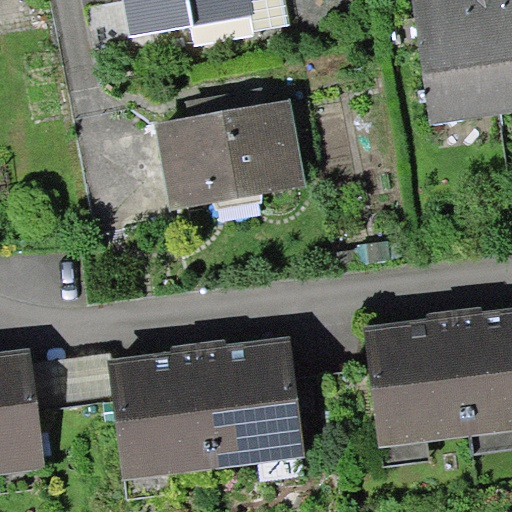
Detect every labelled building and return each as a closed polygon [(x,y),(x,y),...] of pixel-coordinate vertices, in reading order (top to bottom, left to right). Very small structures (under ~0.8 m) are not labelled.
[(119,0),(126,41),(187,30),(186,21),(244,11),(241,0),(119,0)] [(511,111),(511,5),(480,11),(495,114),(511,111)] [(426,123),(495,114),(480,11),(412,21),(426,123)] [(190,125),(158,131),(171,210),(292,188),(279,110),(243,116),(240,103),(187,112),(190,125)] [(469,320),(450,323),(463,424),(511,417),(511,319),(474,324),(469,320)] [(375,435),(463,424),(450,323),(432,325),(428,330),(362,338),(375,435)] [(213,353),(194,356),(207,457),(295,446),(283,349),(217,357),(213,353)] [(119,468),(207,457),(194,356),(176,358),(172,363),(106,371),(119,468)] [(0,460),(36,456),(24,360),(0,362),(0,460)]
